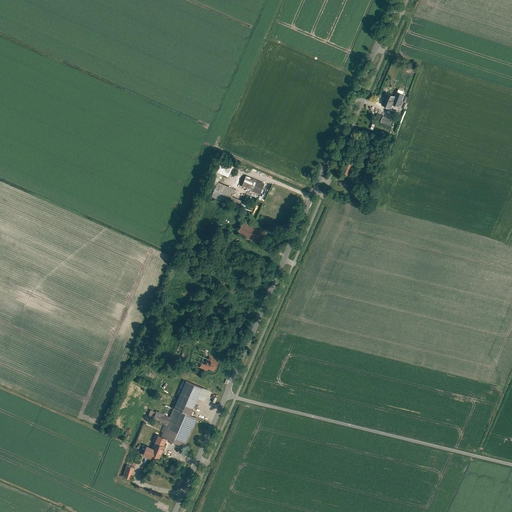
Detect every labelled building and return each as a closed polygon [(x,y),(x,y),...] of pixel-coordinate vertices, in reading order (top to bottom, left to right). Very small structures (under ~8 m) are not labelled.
[(401,98),(387,92),(382,103),(391,106),(393,102),(399,104),(401,98)] [(382,112),(379,120),(391,125),(393,120),(389,118),(391,115),(382,112)] [(347,157),(341,172),(350,176),(356,161),(347,157)] [(229,176),(233,164),(221,160),(217,172),(229,176)] [(370,166),(364,180),(368,182),(374,168),(370,166)] [(260,194),(265,183),(246,175),(244,180),(247,181),(245,185),(252,189),(251,191),(260,194)] [(220,200),(225,187),(216,183),(211,196),(220,200)] [(259,243),(264,230),(244,222),(239,235),(259,243)] [(234,248),(236,243),(228,240),(226,245),(234,248)] [(181,340),(174,352),(180,355),(186,344),(181,340)] [(196,350),(190,362),(206,370),(208,366),(216,369),(218,364),(210,361),(212,357),(196,350)] [(204,387),(189,380),(173,416),(158,409),(154,419),(169,426),(164,436),(186,445),(199,415),(193,413),(204,387)] [(160,457),(165,446),(155,441),(150,452),(160,457)] [(128,465),(122,476),(131,480),(136,469),(128,465)]
